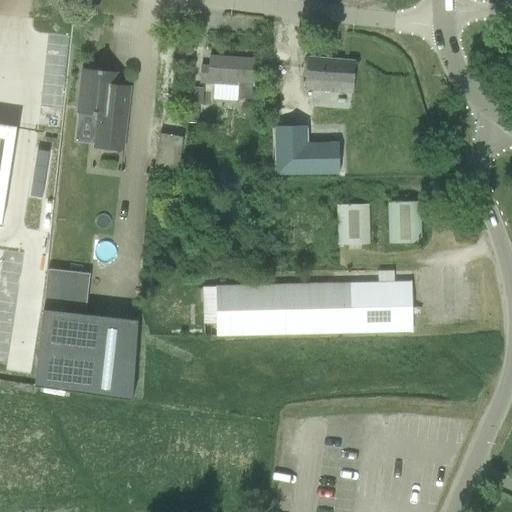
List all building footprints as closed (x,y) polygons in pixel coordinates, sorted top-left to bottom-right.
[(238,98),(252,99),(253,86),(254,86),(255,80),(256,60),(209,57),(209,67),(201,66),(200,83),(239,85),(238,98)] [(305,90),(353,94),(356,62),(308,58),(305,90)] [(118,73),(82,69),(77,113),(98,116),(94,149),(123,152),(131,87),(116,85),(118,73)] [(0,226),(4,227),(27,80),(0,75),(0,226)] [(186,123),(198,123),(199,105),(203,106),(203,88),(188,87),(186,123)] [(310,103),(284,101),(284,121),(310,122),(310,103)] [(306,126),(276,127),(277,175),(339,174),(339,144),(306,144),(306,126)] [(154,173),(177,177),(183,138),(160,134),(154,173)] [(388,203),(389,244),(421,243),(420,202),(388,203)] [(337,205),(338,246),(369,245),(368,205),(337,205)] [(385,242),(385,210),(374,210),(374,242),(385,242)] [(35,386),(35,387),(131,401),(136,339),(137,321),(85,315),(90,274),(47,269),(41,326),(35,386)] [(216,287),(216,336),(411,332),(410,284),(216,287)]
